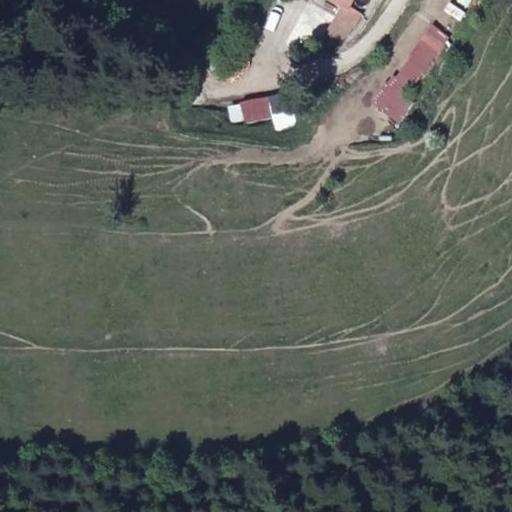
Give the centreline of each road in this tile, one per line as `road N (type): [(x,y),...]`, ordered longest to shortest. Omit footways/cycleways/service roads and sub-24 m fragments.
road 1 (track): [(296,0),(271,54),(276,74),(291,82),(334,73),(363,51),(400,0)]
road 2 (track): [(435,0),(351,125)]
